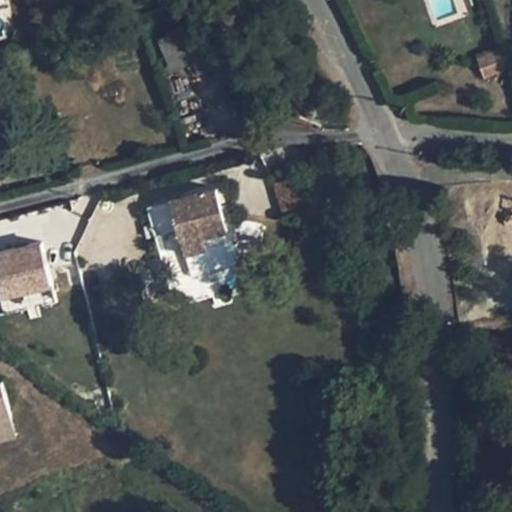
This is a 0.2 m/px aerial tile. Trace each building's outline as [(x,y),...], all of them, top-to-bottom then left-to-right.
[(196,18),(164,32),(166,36),(160,39),(173,70),(193,61),(199,74),(217,66),(196,18)] [(511,66),(506,52),(482,61),(489,80),(511,71),(511,66)] [(281,208),(292,205),(285,181),(273,185),(281,208)] [(218,187),(171,199),(185,252),(232,239),(229,228),(218,187)] [(40,245),(0,254),(0,301),(50,291),(40,245)] [(0,436),(18,431),(3,379),(0,379),(0,436)]
